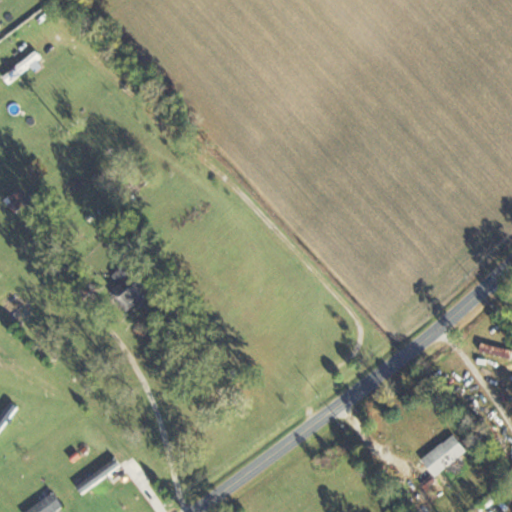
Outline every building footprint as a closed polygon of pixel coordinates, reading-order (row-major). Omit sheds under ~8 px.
[(45,55),(39,49),(12,74),(18,80),(45,55)] [(123,284),(117,290),(137,308),(157,286),(130,262),(116,277),(123,284)] [(20,319),(33,309),(24,296),(11,306),(20,319)] [(0,437),(23,407),(15,401),(0,419),(0,437)] [(468,465),(464,455),(472,452),(464,436),(429,453),(439,475),(456,467),(457,470),(468,465)] [(79,485),(86,495),(126,465),(119,455),(79,485)] [(61,511),(69,507),(59,491),(28,511),(61,511)]
